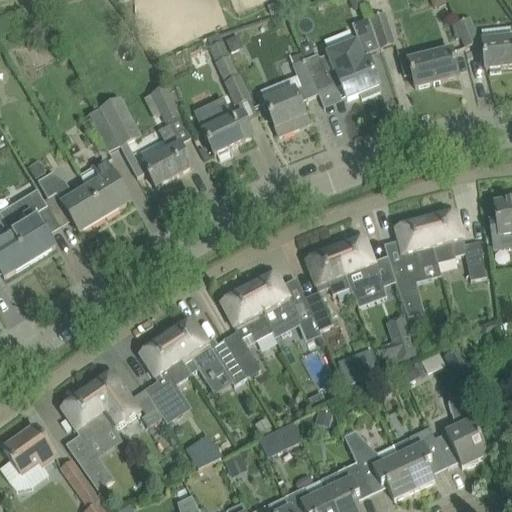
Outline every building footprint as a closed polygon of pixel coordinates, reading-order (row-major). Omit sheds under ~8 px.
[(348,0),(354,14),(365,9),(360,0),(348,0)] [(386,16),(370,21),(380,52),(396,47),(386,16)] [(457,26),(465,51),(479,46),(470,21),(468,22),(457,26)] [(511,41),(482,45),(483,53),(486,73),(511,70),(511,29),(511,30),(511,35),(511,41)] [(248,101),(239,79),(240,79),(224,44),(223,44),(219,37),(210,42),(214,49),(210,51),(216,65),(215,65),(225,86),(236,107),(248,101)] [(232,55),(243,51),(238,39),(227,43),(232,55)] [(380,53),(379,52),(375,40),(360,47),(359,47),(358,43),(326,56),(327,59),(320,62),(318,57),(305,63),(319,98),(332,92),(331,90),(340,87),(347,102),(357,98),(357,100),(380,91),(379,89),(380,89),(372,70),(369,64),(368,62),(365,62),(364,59),(380,53)] [(310,45),(300,49),(304,60),(314,56),(310,45)] [(409,65),(410,71),(415,91),(459,80),(452,54),(409,65)] [(277,87),(261,94),(265,105),(272,121),(279,140),(299,132),(296,123),(305,119),(300,105),(319,98),(305,63),(295,67),(293,68),(297,79),(301,89),(281,97),(277,87)] [(180,118),(165,90),(150,98),(166,126),(180,118)] [(127,146),(140,139),(120,102),(100,113),(119,150),(120,150),(137,182),(148,176),(143,168),(139,170),(127,146)] [(109,156),(119,150),(100,113),(89,119),(109,156)] [(254,139),(245,121),(243,116),(233,121),(233,120),(219,127),(214,115),(197,122),(203,134),(214,159),(244,145),(244,144),(254,139)] [(183,153),(178,143),(170,129),(159,135),(167,149),(169,153),(143,168),(148,176),(156,191),(193,171),(183,153)] [(131,205),(105,162),(91,170),(92,171),(80,178),(88,193),(105,221),(131,205)] [(39,164),(28,170),(35,182),(45,176),(39,164)] [(49,202),(44,205),(58,227),(70,220),(80,236),(105,221),(88,193),(75,201),(65,185),(53,177),(39,185),(49,202)] [(38,209),(31,198),(13,209),(17,215),(4,223),(13,238),(29,266),(55,251),(45,234),(58,227),(44,205),(38,209)] [(511,205),(495,208),(497,224),(490,225),(493,242),(494,253),(511,250),(511,205)] [(0,274),(4,282),(29,266),(13,238),(4,223),(0,216),(0,274)] [(471,284),(487,281),(480,246),(465,249),(464,243),(457,216),(426,224),(437,267),(456,262),(455,261),(465,258),(471,284)] [(413,274),(437,267),(426,224),(396,232),(401,252),(403,259),(404,265),(391,269),(402,306),(408,322),(425,318),(417,287),(413,274)] [(336,253),(353,298),(382,287),(365,242),(336,253)] [(351,292),(336,253),(306,265),(318,296),(305,301),(319,335),(334,328),(320,295),(330,291),(333,298),(351,292)] [(319,335),(305,301),(292,307),(290,302),(277,277),(249,292),(273,336),(276,342),(300,329),(305,341),(319,335)] [(224,343),(243,374),(248,381),(261,373),(242,342),(252,337),(256,345),(273,336),(249,292),(221,307),(234,331),(237,336),(224,343)] [(400,364),(417,358),(405,320),(386,326),(392,345),(380,349),(385,364),(387,363),(390,373),(401,369),(400,364)] [(193,324),(166,341),(191,379),(198,374),(206,386),(224,374),(234,390),(248,382),(243,374),(224,343),(217,348),(214,342),(207,346),(193,324)] [(166,341),(140,358),(151,375),(159,388),(146,396),(162,421),(167,428),(185,417),(169,393),(191,379),(166,341)] [(347,389),(381,376),(372,353),(339,366),(347,389)] [(452,356),(443,360),(455,384),(464,380),(452,356)] [(407,385),(420,379),(415,368),(402,373),(407,385)] [(113,376),(87,394),(115,434),(141,416),(113,376)] [(91,451),(115,434),(87,394),(61,412),(73,429),(77,435),(78,436),(81,440),(66,450),(98,495),(114,484),(97,460),(91,451)] [(136,403),(146,418),(142,421),(148,431),(162,421),(146,396),(136,403)] [(436,444),(449,471),(460,466),(462,471),(489,459),(461,400),(449,406),(457,434),(436,444)] [(330,431),(333,418),(318,414),(315,427),(330,431)] [(266,420),(254,427),(260,436),(271,430),(266,420)] [(56,459),(47,446),(36,430),(4,453),(11,463),(22,478),(40,466),(42,469),(56,459)] [(410,442),(394,451),(398,459),(414,494),(435,484),(427,468),(442,461),(448,472),(449,471),(436,444),(431,433),(410,442)] [(276,435),(260,443),(269,462),(285,453),(276,435)] [(398,459),(384,465),(356,437),(345,442),(357,468),(370,495),(386,488),(394,504),(414,494),(398,459)] [(248,474),(241,458),(226,464),(233,480),(248,474)] [(105,511),(102,507),(72,465),(62,472),(89,511),(105,511)] [(339,491),(327,497),(334,511),(359,511),(355,502),(370,495),(357,468),(338,477),(339,491)] [(281,492),(286,501),(290,511),(334,511),(327,497),(322,485),(305,492),(291,499),(287,489),(281,492)] [(198,511),(192,500),(180,506),(181,511),(198,511)] [(290,511),(286,501),(285,502),(271,509),(272,511),(290,511)]
